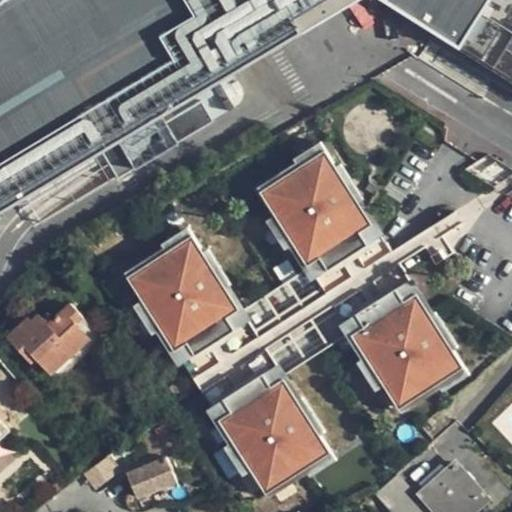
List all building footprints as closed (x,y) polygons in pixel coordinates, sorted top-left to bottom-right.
[(0,0),(0,207),(99,148),(108,164),(117,178),(135,167),(124,148),(165,124),(176,142),(213,120),(201,100),(165,121),(160,112),(298,29),(281,0),(0,0)] [(281,0),(298,29),(350,0),(281,0)] [(511,0),(383,0),(511,80),(511,0)] [(325,147),(261,191),(297,242),(360,198),(325,147)] [(437,308),(360,198),(297,242),(313,265),(247,311),(231,288),(168,332),(245,442),(308,398),(292,375),(358,329),(374,352),(437,308)] [(195,237),(132,281),(168,332),(231,288),(195,237)] [(81,324),(86,318),(71,303),(56,317),(50,323),(45,317),(41,313),(33,320),(29,317),(8,337),(32,364),(37,359),(53,375),(94,336),(81,324)] [(437,308),(374,352),(410,403),(473,359),(437,308)] [(51,313),(45,317),(50,323),(56,317),(51,313)] [(99,332),(86,318),(81,324),(94,336),(99,332)] [(164,410),(155,397),(129,414),(139,428),(164,410)] [(308,398),(245,442),(280,493),(344,449),(308,398)] [(9,420),(0,409),(0,420),(4,425),(9,420)] [(149,441),(153,448),(167,437),(163,431),(149,441)] [(168,456),(128,471),(129,475),(138,498),(178,482),(168,456)] [(115,469),(107,458),(86,473),(95,484),(115,469)] [(421,494),(436,511),(466,511),(486,495),(456,463),(421,494)] [(395,475),(375,493),(391,511),(417,511),(401,494),(408,488),(395,475)]
